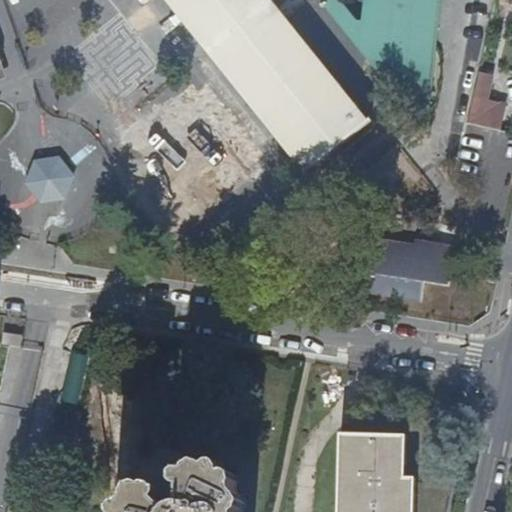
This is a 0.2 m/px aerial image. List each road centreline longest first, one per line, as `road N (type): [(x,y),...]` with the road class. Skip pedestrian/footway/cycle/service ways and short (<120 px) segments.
road 1 (residential): [(511,366),(0,286)]
road 2 (tertiary): [(482,511),(511,378)]
